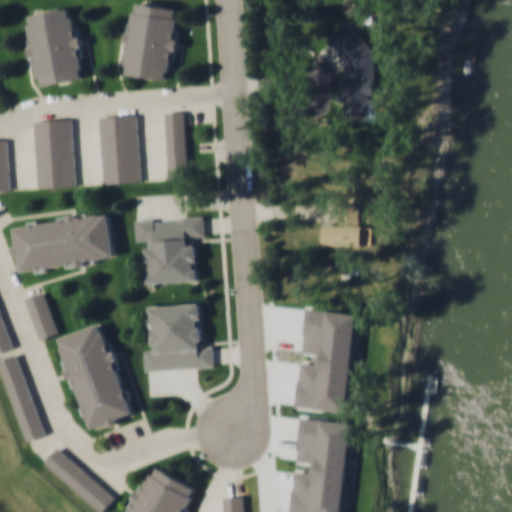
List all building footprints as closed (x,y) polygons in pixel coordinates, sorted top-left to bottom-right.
[(122,63),(130,64),(128,74),(166,79),(167,69),(173,70),(181,6),(139,1),(137,12),(129,11),(122,63)] [(35,77),(40,76),(42,84),(87,76),(74,5),(24,14),(35,77)] [(375,40),(361,40),(361,27),(340,27),(342,100),(347,100),(347,114),(377,113),(375,40)] [(189,177),(186,109),(165,110),(169,178),(189,177)] [(100,114),(103,182),(142,180),(139,112),(100,114)] [(35,118),(38,186),(76,185),(73,116),(35,118)] [(0,189),(11,189),(9,137),(0,137),(0,189)] [(14,220),(17,268),(114,262),(111,213),(14,220)] [(198,280),(196,237),(206,236),(205,215),(136,217),(136,240),(147,240),(149,282),(198,280)] [(323,244),(371,244),(371,223),(323,223),(323,244)] [(46,290),(26,296),(39,339),(59,333),(46,290)] [(145,369),(215,366),(214,344),(203,344),(201,302),(151,304),(153,348),(144,349),(145,369)] [(0,308),(0,351),(13,347),(0,308)] [(105,321),(58,336),(88,429),(135,414),(105,321)] [(20,351),(0,357),(25,440),(45,434),(20,351)] [(58,445),(44,461),(103,511),(117,496),(58,445)] [(127,511),(185,511),(199,486),(153,462),(127,511)] [(224,498),(224,511),(246,511),(245,496),(224,498)]
